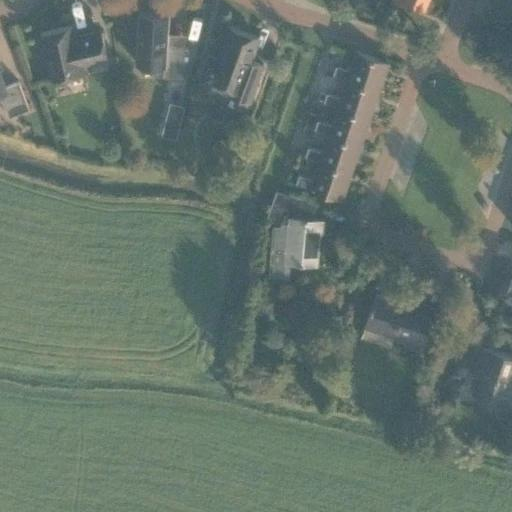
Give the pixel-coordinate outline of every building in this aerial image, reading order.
[(164,63),(163,74),(183,75),(185,43),(166,42),(168,12),(140,11),(137,61),(164,63)] [(53,77),(84,69),(83,63),(108,57),(101,28),(76,34),(73,23),(42,30),(53,77)] [(209,53),(205,65),(210,76),(229,83),(226,91),(249,99),(254,86),(263,62),(249,57),(258,34),(230,24),(230,25),(232,26),(220,57),(209,53)] [(333,72),(347,77),(379,87),(389,59),(356,49),(350,68),(336,63),(333,72)] [(9,114),(29,106),(19,78),(5,83),(0,70),(0,66),(2,66),(0,61),(0,92),(1,93),(9,114)] [(337,104),(370,115),(379,87),(347,77),(340,95),(327,90),(324,99),(337,104)] [(315,126),(328,131),(361,142),(370,115),(337,104),(331,122),(318,117),(315,126)] [(236,105),(231,116),(241,120),(245,109),(236,105)] [(164,122),(161,133),(175,136),(178,125),(164,122)] [(305,153),(319,158),(352,169),(361,142),(328,131),(322,149),(308,145),(305,153)] [(342,196),(352,169),(319,158),(313,177),(299,172),(296,180),(342,196)] [(278,219),(283,204),(304,212),(309,197),(300,194),(300,195),(277,188),(267,216),(278,219)] [(321,230),(323,217),(291,214),(290,220),(282,220),(281,223),(274,222),(269,274),(289,275),(291,260),(317,263),(319,230),(321,230)] [(421,347),(435,306),(407,296),(406,301),(376,291),(365,323),(406,337),(405,342),(421,347)] [(446,313),(435,309),(430,321),(442,325),(446,313)] [(506,404),(511,386),(511,352),(478,341),(470,367),(483,371),(475,394),(506,404)]
